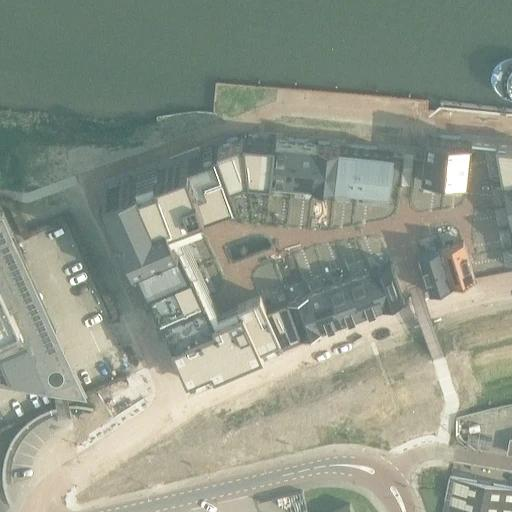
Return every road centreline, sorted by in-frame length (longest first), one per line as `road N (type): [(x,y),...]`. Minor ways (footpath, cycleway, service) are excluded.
road 1 (residential): [(186,411),(337,342),(511,287)]
road 2 (tertiary): [(129,511),(324,466),(363,468),(383,479)]
road 3 (residential): [(43,511),(55,483),(186,411)]
road 4 (unclassified): [(511,464),(434,454),(383,479)]
